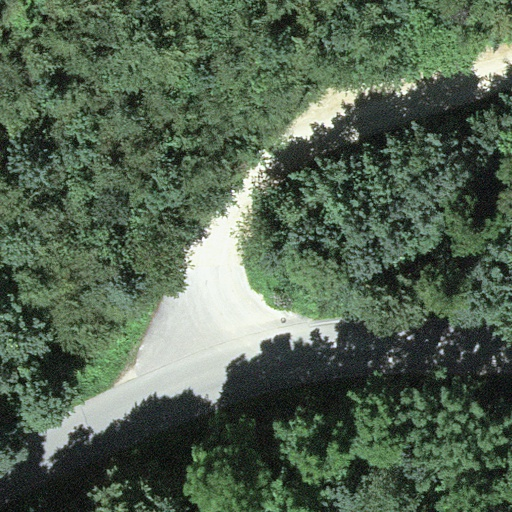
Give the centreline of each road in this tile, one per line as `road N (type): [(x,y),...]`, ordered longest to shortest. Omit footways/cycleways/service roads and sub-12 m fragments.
road 1 (tertiary): [(511,347),(367,347),(276,359),(132,410),(0,479)]
road 2 (track): [(511,71),(310,146),(232,203),(207,269),(211,378)]
